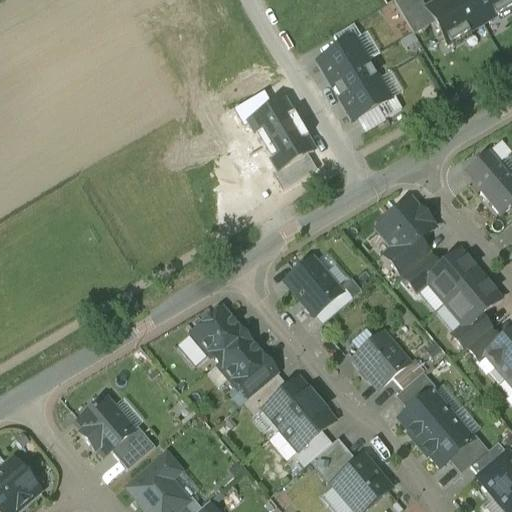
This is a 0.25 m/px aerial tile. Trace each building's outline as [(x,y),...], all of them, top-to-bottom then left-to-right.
[(399,0),(393,4),(405,25),(426,12),(418,0),(399,0)] [(441,0),(443,2),(434,7),(426,12),(434,26),(434,27),(447,48),(482,28),(464,0),(441,0)] [(464,0),(482,28),(511,9),(511,1),(511,0),(464,0)] [(434,26),(426,12),(405,25),(413,38),(434,26)] [(340,52),(353,44),(359,40),(353,28),(333,40),(340,52)] [(340,52),(317,65),(329,85),(365,64),(353,44),(340,52)] [(365,64),(329,85),(341,105),(377,84),(365,64)] [(377,84),(341,105),(353,125),(377,111),(389,104),(377,84)] [(394,101),(389,104),(377,111),(384,123),(401,113),(394,101)] [(511,159),(500,146),(487,157),(511,185),(511,159)] [(511,185),(487,157),(463,177),(500,221),(511,210),(511,185)] [(419,216),(409,205),(396,217),(390,216),(377,227),(376,233),(393,253),(400,262),(418,246),(433,233),(428,227),(429,226),(420,215),(419,216)] [(418,246),(400,262),(393,253),(383,261),(402,282),(429,259),(418,246)] [(440,272),(425,285),(427,288),(445,309),(479,280),(459,256),(440,272)] [(338,294),(350,284),(327,258),(315,268),(338,294)] [(429,259),(402,282),(415,298),(427,288),(425,285),(440,272),(429,259)] [(311,264),(285,286),(314,321),(340,298),(338,294),(315,268),(311,264)] [(479,280),(445,309),(463,330),(465,333),(481,320),(499,304),(479,280)] [(344,295),(352,304),(361,296),(350,284),(338,294),(340,298),(344,295)] [(344,295),(340,298),(314,321),(322,329),(352,304),(344,295)] [(239,337),(220,314),(190,340),(209,362),(212,360),(239,337)] [(481,320),(465,333),(463,330),(451,340),(464,356),(467,354),(467,353),(489,335),(492,333),(481,320)] [(489,335),(467,353),(467,354),(477,365),(485,359),(499,347),(489,335)] [(511,335),(499,347),(485,359),(496,371),(506,383),(511,377),(511,335)] [(239,337),(212,360),(220,369),(217,371),(218,373),(249,347),(239,337)] [(407,369),(381,339),(352,363),(378,394),(392,383),(407,369)] [(249,347),(218,373),(237,395),(240,393),(240,392),(267,369),(249,347)] [(407,369),(392,383),(402,395),(422,378),(423,377),(413,365),(407,369)] [(277,380),(267,369),(240,392),(240,393),(249,403),(258,396),(277,380)] [(496,371),(488,377),(498,388),(496,390),(497,391),(506,383),(496,371)] [(402,395),(395,401),(407,417),(431,397),(433,399),(434,399),(433,397),(436,394),(422,378),(402,395)] [(277,380),(258,396),(269,408),(288,392),(277,380)] [(511,398),(511,390),(506,383),(497,391),(499,390),(509,401),(511,398)] [(269,408),(263,413),(281,434),(315,406),(297,384),(288,392),(269,408)] [(258,396),(249,403),(260,416),(263,413),(269,408),(258,396)] [(407,417),(399,424),(419,448),(451,421),(433,399),(431,397),(407,417)] [(132,436),(137,432),(144,426),(124,403),(112,413),(132,436)] [(104,405),(76,429),(84,437),(81,440),(94,455),(97,453),(104,461),(110,456),(132,437),(132,436),(112,413),(104,405)] [(315,406),(281,434),(298,455),(321,437),(333,426),(315,406)] [(451,421),(419,448),(439,472),(447,465),(471,444),(470,443),(451,421)] [(132,436),(132,437),(110,456),(127,476),(154,453),(137,432),(132,436)] [(298,455),(293,460),(296,463),(306,454),(314,464),(331,449),(321,437),(298,455)] [(471,444),(447,465),(460,480),(469,472),(488,457),(474,440),(470,443),(471,444)] [(314,464),(310,468),(330,492),(332,490),(331,489),(357,467),(337,444),(331,449),(314,464)] [(488,457),(469,472),(478,482),(506,459),(497,449),(488,457)] [(314,464),(306,454),(296,463),(304,472),(310,468),(314,464)] [(478,482),(478,483),(503,511),(511,511),(511,465),(506,458),(506,459),(478,482)] [(166,459),(125,493),(141,511),(181,511),(188,506),(187,506),(170,485),(180,476),(166,459)] [(357,467),(331,489),(332,490),(350,511),(368,511),(390,494),(363,462),(357,467)] [(0,475),(0,511),(18,511),(39,495),(13,465),(5,471),(0,475)] [(350,511),(332,490),(330,492),(320,500),(330,511),(350,511)] [(188,506),(181,511),(199,511),(191,502),(187,506),(188,506)]
